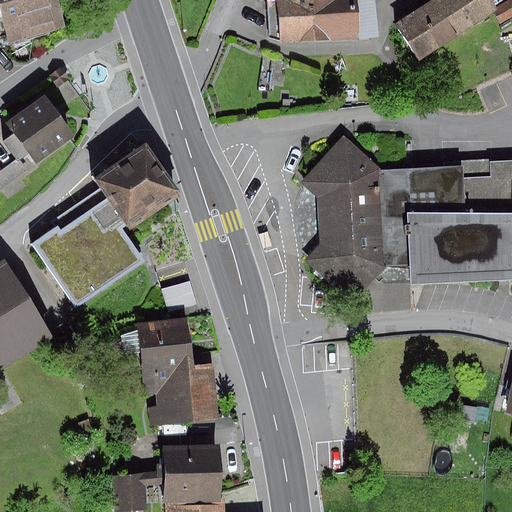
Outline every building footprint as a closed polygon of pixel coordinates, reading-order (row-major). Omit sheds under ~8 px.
[(10,0),(20,38),(72,25),(65,0),(10,0)] [(279,0),(282,44),(375,37),(372,0),(279,0)] [(499,0),(441,0),(407,22),(429,57),(505,9),(499,0)] [(61,68),(48,77),(57,89),(70,81),(61,68)] [(5,123),(31,145),(34,166),(75,136),(45,96),(5,123)] [(390,170),(352,134),(311,180),(315,260),(356,299),(395,267),(390,170)] [(137,146),(89,178),(100,193),(28,242),(72,306),(140,260),(117,228),(169,193),(137,146)] [(511,159),(475,161),(475,166),(390,170),(395,267),(421,266),(422,283),(511,278),(511,159)] [(21,261),(0,272),(0,356),(5,365),(60,336),(21,261)] [(181,321),(136,325),(142,390),(154,388),(157,426),(212,421),(207,365),(185,367),(181,321)] [(213,511),(211,448),(164,450),(166,511),(213,511)] [(141,475),(112,476),(114,510),(143,508),(141,475)]
